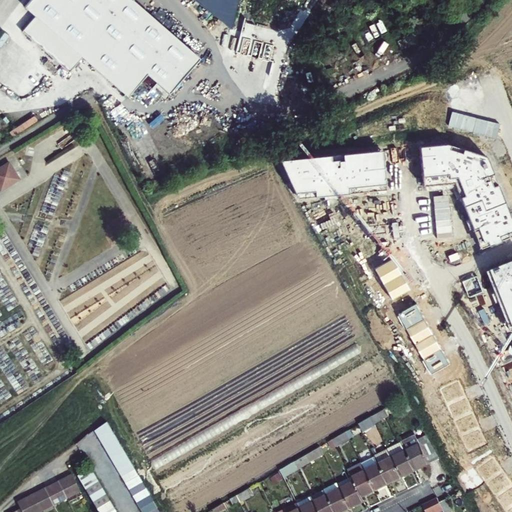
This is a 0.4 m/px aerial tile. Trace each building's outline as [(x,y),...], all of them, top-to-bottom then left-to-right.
[(35,17),(23,31),(70,71),(82,58),(127,95),(146,75),(170,91),(200,60),(132,1),(132,0),(32,0),(25,9),(35,17)] [(237,0),(196,0),(233,29),(237,0)] [(451,146),(421,146),(426,190),(454,189),(482,249),(511,237),(511,215),(489,157),(451,146)] [(388,192),(383,151),(283,161),(300,197),(388,192)] [(23,180),(12,163),(0,169),(0,186),(3,191),(23,180)] [(457,253),(448,256),(450,262),(459,259),(457,253)] [(393,259),(374,269),(393,301),(411,291),(393,259)] [(511,261),(486,271),(509,331),(511,329),(511,261)] [(417,305),(400,315),(431,374),(452,364),(417,305)] [(458,381),(440,389),(467,451),(488,442),(458,381)] [(406,395),(399,399),(403,405),(406,411),(413,408),(406,395)] [(387,407),(362,421),(366,429),(390,413),(387,407)] [(92,430),(96,436),(110,427),(106,421),(92,430)] [(110,427),(96,436),(100,442),(114,434),(110,427)] [(349,429),(331,439),(335,446),(352,436),(349,429)] [(114,434),(100,442),(103,449),(118,440),(114,434)] [(118,440),(103,449),(107,455),(121,447),(118,440)] [(422,442),(409,449),(420,469),(441,458),(432,443),(425,446),(422,442)] [(326,451),(323,444),(284,466),(287,472),(326,451)] [(420,469),(409,449),(406,445),(392,452),(405,476),(420,469)] [(107,455),(111,462),(125,453),(121,447),(107,455)] [(379,458),(384,465),(392,483),(405,476),(392,452),(379,458)] [(125,453),(111,462),(114,468),(129,459),(125,453)] [(511,511),(511,482),(494,457),(476,469),(505,511),(511,511)] [(129,459),(114,468),(118,474),(133,466),(129,459)] [(351,467),(354,473),(366,496),(379,489),(370,472),(364,461),(351,467)] [(384,465),(370,472),(379,489),(392,483),(384,465)] [(76,474),(80,481),(94,473),(90,466),(76,474)] [(133,466),(118,474),(122,481),(136,472),(133,466)] [(122,481),(126,487),(140,478),(136,472),(122,481)] [(81,491),(72,473),(58,479),(67,498),(81,491)] [(80,481),(84,488),(98,480),(94,473),(80,481)] [(354,473),(340,479),(355,508),(369,502),(366,496),(354,473)] [(126,487),(130,493),(144,485),(140,478),(126,487)] [(58,479),(44,486),(54,505),(67,498),(58,479)] [(340,479),(327,486),(340,511),(347,511),(355,508),(340,479)] [(84,488),(88,494),(102,486),(98,480),(84,488)] [(130,493),(133,500),(148,491),(144,485),(130,493)] [(238,491),(243,499),(254,493),(250,485),(238,491)] [(44,486),(31,493),(40,511),(54,505),(44,486)] [(88,494),(92,500),(106,492),(102,486),(88,494)] [(340,511),(327,486),(314,493),(324,511),(340,511)] [(148,491),(133,500),(137,506),(152,498),(148,491)] [(238,491),(212,505),(215,511),(243,499),(238,491)] [(92,500),(95,507),(109,499),(106,492),(92,500)] [(31,493),(18,500),(21,507),(24,511),(38,511),(40,511),(31,493)] [(301,499),(306,510),(307,511),(324,511),(314,493),(301,499)] [(447,496),(440,499),(444,508),(451,504),(447,496)] [(439,497),(424,504),(428,511),(440,511),(445,510),(444,508),(440,499),(439,497)] [(137,506),(140,511),(141,511),(155,504),(152,498),(137,506)] [(95,507),(98,511),(100,511),(113,505),(109,499),(95,507)] [(303,511),(306,510),(301,499),(277,511),(278,511),(303,511)]
